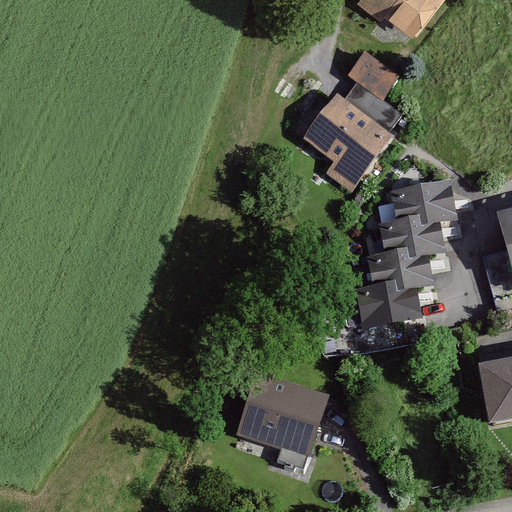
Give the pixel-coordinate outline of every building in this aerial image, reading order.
[(360,0),(359,2),(416,44),(442,0),(360,0)] [(325,180),(349,196),(400,120),(381,108),(397,85),(361,60),(345,84),(353,89),(343,104),(333,98),(300,146),(333,168),(325,180)] [(358,336),(420,324),(415,295),(433,292),(428,265),(444,262),(438,229),(455,226),(448,183),(387,195),(393,225),(376,228),(382,258),(365,262),(370,292),(351,295),(358,336)] [(511,214),(494,220),(511,284),(511,214)] [(511,365),(476,373),(488,434),(511,429),(511,365)] [(237,440),(308,461),(326,400),(255,379),(237,440)]
